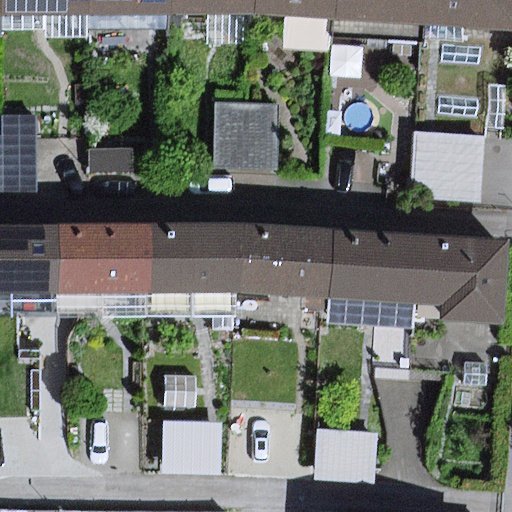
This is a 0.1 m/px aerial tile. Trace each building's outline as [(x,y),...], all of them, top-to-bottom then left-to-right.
[(93,0),(0,0),(1,17),(93,16),(93,0)] [(173,0),(93,0),(93,16),(173,15),(173,0)] [(255,0),(173,0),(173,15),(207,16),(255,16),(255,0)] [(336,0),(255,0),(255,16),(285,18),(336,20),(336,0)] [(427,0),(336,0),(336,20),(335,37),(424,43),(425,25),(427,0)] [(511,0),(427,0),(425,25),(511,30),(511,0)] [(173,15),(93,16),(93,30),(173,30),(173,15)] [(1,17),(2,31),(45,31),(45,38),(93,38),(93,30),(93,16),(1,17)] [(255,16),(207,16),(207,45),(254,45),(255,16)] [(336,20),(285,18),(283,48),(334,51),(335,37),(336,20)] [(248,105),(217,104),(216,171),(247,171),(248,105)] [(280,105),(248,105),(247,171),(278,171),(280,105)] [(36,116),(3,117),(3,138),(37,138),(36,116)] [(486,139),(413,135),(409,199),(483,203),(486,139)] [(37,138),(3,138),(0,137),(0,189),(37,190),(37,138)] [(133,150),(89,150),(89,170),(133,170),(133,150)] [(59,226),(0,225),(0,293),(59,293),(59,226)] [(155,227),(59,226),(59,293),(155,294),(155,227)] [(254,227),(155,227),(155,294),(238,294),(248,295),(254,227)] [(336,233),(254,227),(248,295),(332,299),(336,233)] [(421,237),(336,233),(332,299),(417,304),(421,237)] [(511,243),(421,237),(417,304),(443,305),(442,323),(507,326),(511,243)] [(155,294),(59,293),(59,319),(155,318),(155,294)] [(238,294),(155,294),(155,318),(238,318),(238,294)] [(417,304),(332,299),(331,325),(416,329),(417,304)] [(488,365),(464,365),(464,387),(488,387),(488,365)] [(197,377),(167,376),(166,406),(196,407),(197,377)] [(378,434),(318,430),(315,482),(375,486),(378,434)]
